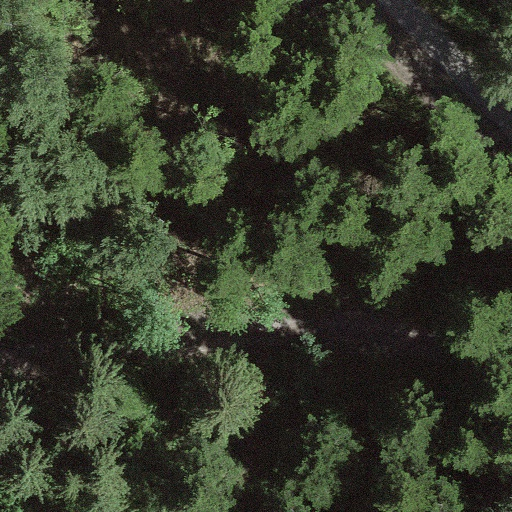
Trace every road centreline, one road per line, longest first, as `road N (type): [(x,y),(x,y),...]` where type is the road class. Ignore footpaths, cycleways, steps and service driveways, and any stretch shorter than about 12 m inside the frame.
road 1 (track): [(0,368),(227,330),(422,346),(511,373)]
road 2 (unclassified): [(511,125),(406,0)]
